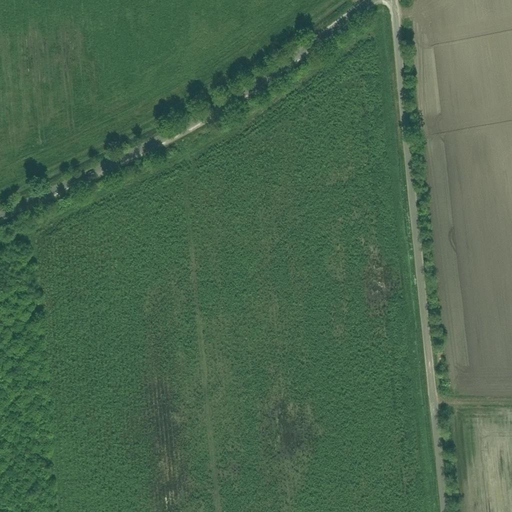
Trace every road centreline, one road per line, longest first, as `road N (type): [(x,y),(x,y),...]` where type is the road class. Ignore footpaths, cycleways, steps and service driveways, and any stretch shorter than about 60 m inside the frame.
road 1 (unclassified): [(393,0),(445,511)]
road 2 (residential): [(0,214),(206,116),(372,0)]
